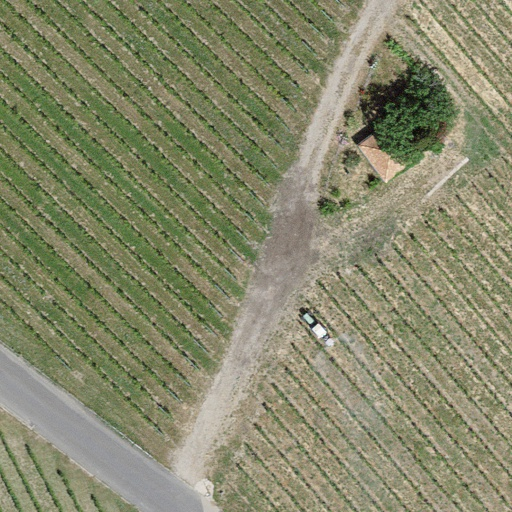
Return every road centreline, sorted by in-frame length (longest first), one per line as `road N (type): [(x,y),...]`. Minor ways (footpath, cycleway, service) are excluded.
road 1 (track): [(185,511),(301,256),(372,30),(391,0)]
road 2 (unclassified): [(144,511),(0,397)]
